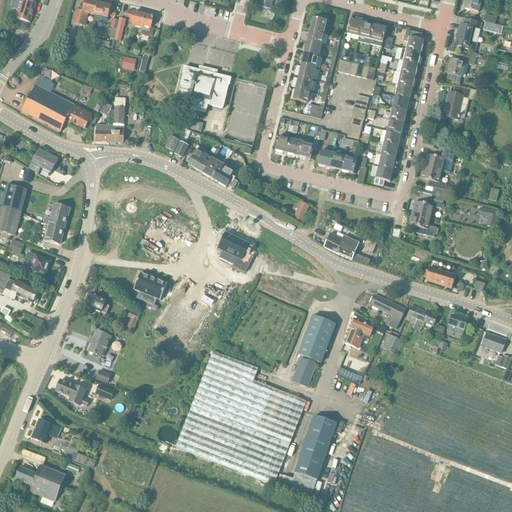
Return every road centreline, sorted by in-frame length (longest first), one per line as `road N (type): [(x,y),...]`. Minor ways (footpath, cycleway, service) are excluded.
road 1 (tertiary): [(511,322),(342,264),(172,170),(116,155),(88,162)]
road 2 (unclassified): [(0,462),(75,275),(92,186),(88,162)]
road 3 (residential): [(292,48),(269,169),(405,201)]
road 4 (residential): [(405,201),(443,30)]
road 5 (residential): [(316,0),(443,30)]
